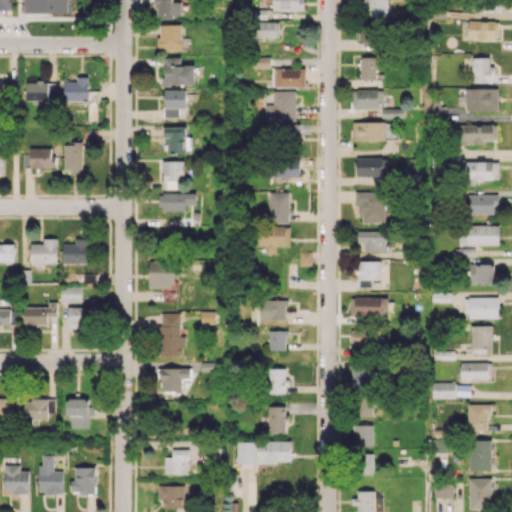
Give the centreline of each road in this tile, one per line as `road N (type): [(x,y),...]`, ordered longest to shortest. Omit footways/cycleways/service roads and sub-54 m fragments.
road 1 (residential): [(122,0),(123,511)]
road 2 (residential): [(327,0),(327,511)]
road 3 (residential): [(123,362),(0,361)]
road 4 (residential): [(123,207),(0,206)]
road 5 (residential): [(122,45),(0,45)]
